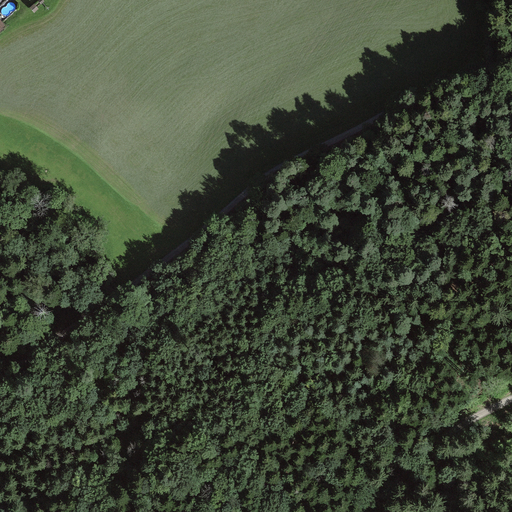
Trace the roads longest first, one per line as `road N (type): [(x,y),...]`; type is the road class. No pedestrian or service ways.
road 1 (track): [(0,380),(284,164),(511,62)]
road 2 (track): [(349,511),(459,425),(511,400)]
